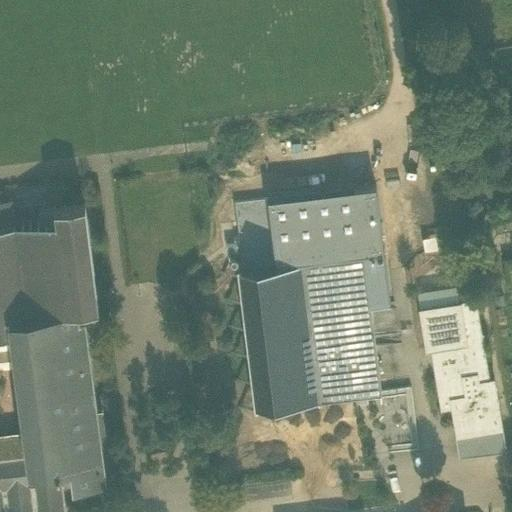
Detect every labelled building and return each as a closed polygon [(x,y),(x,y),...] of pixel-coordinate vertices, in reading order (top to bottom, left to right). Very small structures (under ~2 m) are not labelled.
[(482,92),(460,96),(465,120),(486,116),(482,92)] [(203,172),(118,185),(125,236),(188,227),(186,214),(208,210),(203,172)] [(270,223),(275,264),(362,254),(380,251),(382,251),(374,186),(267,199),(270,223)] [(0,199),(0,223),(15,222),(12,198),(0,199)] [(0,316),(14,314),(17,331),(11,331),(15,364),(24,428),(26,447),(10,449),(0,450),(0,511),(26,511),(66,508),(63,484),(106,478),(102,450),(107,449),(102,408),(97,409),(90,354),(94,354),(89,313),(80,314),(79,306),(77,293),(97,290),(85,200),(54,204),(56,216),(15,222),(0,223),(0,316)] [(511,207),(491,215),(496,230),(511,224),(511,207)] [(236,251),(238,260),(239,269),(275,264),(270,223),(262,224),(263,233),(234,236),(236,251)] [(436,235),(422,238),(425,251),(439,248),(436,235)] [(238,260),(236,251),(228,252),(230,261),(238,260)] [(362,254),(367,294),(385,292),(380,251),(362,254)] [(382,251),(380,251),(385,292),(367,294),(368,303),(389,300),(383,251),(382,251)] [(378,388),(368,303),(367,294),(362,254),(275,264),(239,269),(255,403),(295,399),(321,396),(343,393),(349,392),(348,380),(364,378),(365,390),(378,388)] [(415,289),(418,305),(461,298),(459,282),(415,289)] [(99,304),(97,290),(77,293),(79,306),(99,304)] [(476,295),(461,298),(465,320),(479,318),(476,295)] [(450,406),(454,434),(501,426),(493,375),(488,376),(479,318),(465,320),(461,298),(418,305),(425,348),(430,347),(440,408),(450,406)] [(0,332),(11,331),(17,331),(14,314),(0,316),(0,332)] [(0,365),(15,364),(11,331),(0,332),(0,365)] [(348,380),(349,392),(365,390),(364,378),(348,380)] [(501,426),(454,434),(458,454),(505,448),(501,426)] [(24,428),(4,430),(10,449),(26,447),(24,428)] [(4,430),(0,430),(0,450),(10,449),(4,430)]
